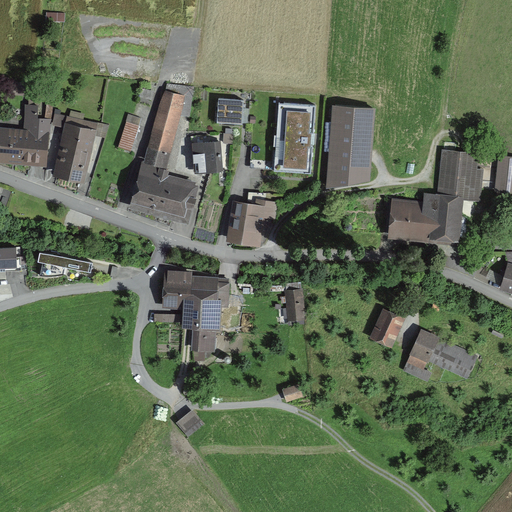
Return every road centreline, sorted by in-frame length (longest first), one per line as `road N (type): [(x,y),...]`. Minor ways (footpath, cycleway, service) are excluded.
road 1 (track): [(262,257),(281,221),(309,201),(425,170),(466,0)]
road 2 (residential): [(511,301),(393,258),(227,255),(163,237)]
road 3 (track): [(175,400),(286,406),(431,511)]
road 4 (residential): [(163,237),(144,281),(0,306)]
road 5 (residential): [(163,237),(0,177)]
